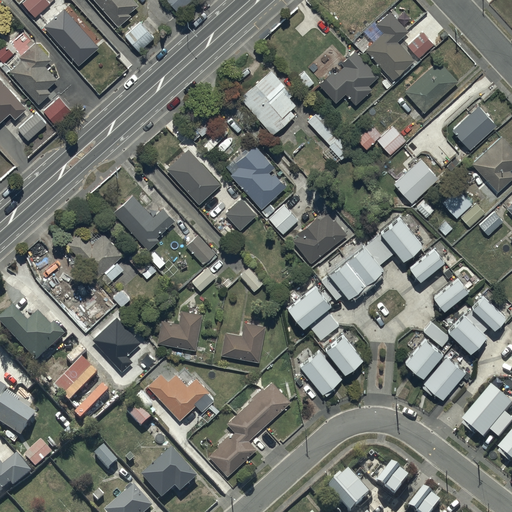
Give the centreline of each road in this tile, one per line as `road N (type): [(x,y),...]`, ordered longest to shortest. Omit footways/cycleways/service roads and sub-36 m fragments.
road 1 (secondary): [(255,0),(0,227)]
road 2 (residential): [(245,511),(330,436),(373,422),(399,427),(509,511)]
